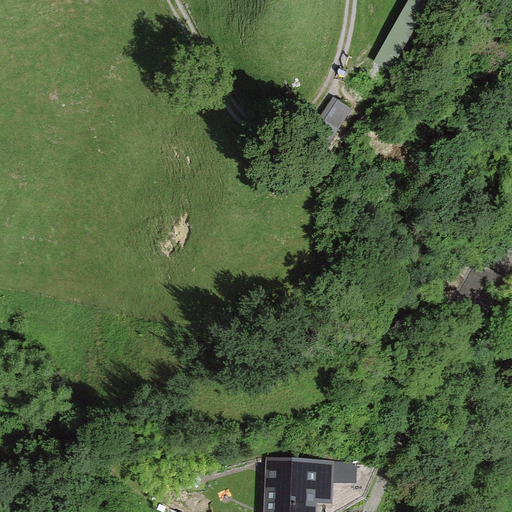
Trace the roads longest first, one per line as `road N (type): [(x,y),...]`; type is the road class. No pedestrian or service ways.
road 1 (track): [(167,0),(235,106),(256,125),(279,129),(300,122),(336,81),(353,0)]
road 2 (track): [(371,511),(444,347),(493,260),(511,242)]
